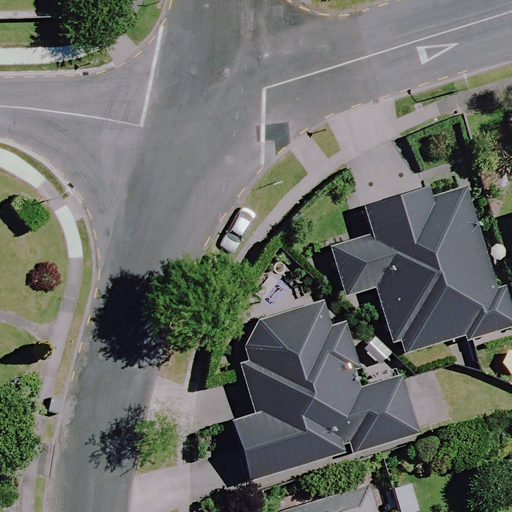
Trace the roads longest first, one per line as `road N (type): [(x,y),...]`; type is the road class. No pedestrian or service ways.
road 1 (residential): [(200,107),(107,402),(90,511)]
road 2 (residential): [(511,10),(200,107)]
road 3 (residential): [(0,106),(137,125),(200,107)]
